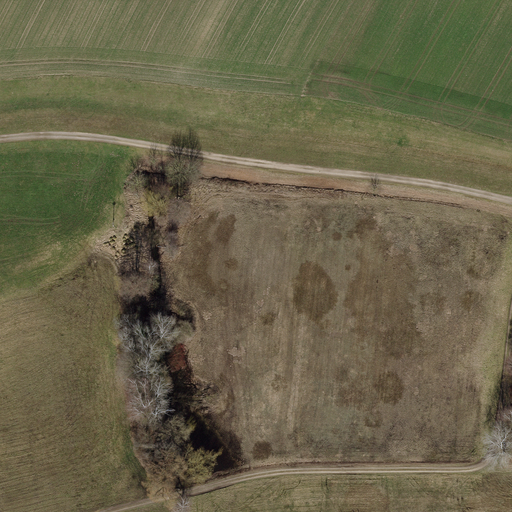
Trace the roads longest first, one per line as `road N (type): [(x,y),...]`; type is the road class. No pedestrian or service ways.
road 1 (track): [(511,203),(93,137),(0,142)]
road 2 (track): [(511,372),(496,465),(280,467),(119,511)]
